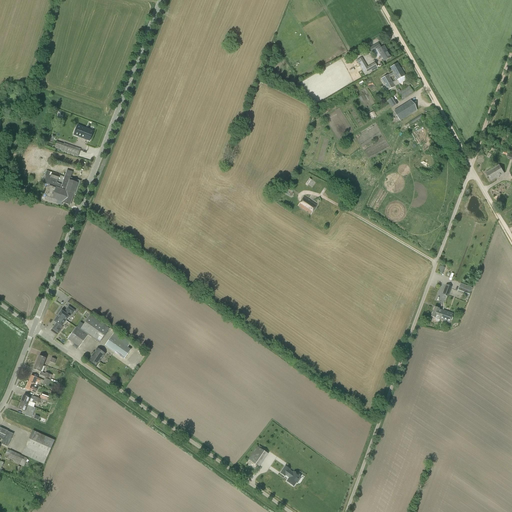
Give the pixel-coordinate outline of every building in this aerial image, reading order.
[(369,53),(377,49),(374,45),(367,49),(369,53)] [(384,61),(390,57),(384,46),(377,50),(380,56),(378,57),(380,59),(382,58),(384,61)] [(367,67),(361,58),(356,61),(365,76),(378,68),(374,63),(367,67)] [(394,81),(396,86),(406,80),(404,76),(405,76),(400,68),(400,69),(397,64),(390,68),(393,73),(390,74),(391,76),(393,75),(395,79),(394,79),(395,81),(394,81)] [(389,77),(391,76),(390,74),(381,79),(387,91),(394,87),(396,86),(394,81),(392,83),(389,77)] [(413,93),(409,86),(402,90),(401,88),(396,91),(398,93),(397,94),(401,101),(413,93)] [(391,108),(392,107),(397,104),(393,97),(387,101),(391,108)] [(415,110),(410,102),(405,106),(403,107),(402,106),(400,109),(395,112),(400,120),(401,119),(401,118),(410,112),(411,113),(414,111),(415,110)] [(410,126),(423,118),(421,115),(408,123),(410,126)] [(90,141),(94,131),(78,125),(74,135),(90,141)] [(63,144),(57,142),(55,148),(61,150),(61,151),(78,157),(80,149),(64,143),(63,144)] [(491,181),(504,173),(499,164),(486,172),(491,181)] [(76,187),(78,180),(71,177),(73,172),(67,170),(62,185),(57,183),(60,175),(50,172),(48,176),(45,175),(42,183),(49,185),(45,199),(55,202),(55,199),(62,202),(70,205),(74,194),(76,195),(78,188),(76,187)] [(311,214),(317,205),(304,197),(298,206),(311,214)] [(448,297),(451,287),(445,285),(442,295),(448,297)] [(468,297),(470,292),(456,286),(454,291),(468,297)] [(59,315),(66,320),(69,316),(68,315),(69,313),(72,315),(75,311),(69,306),(66,310),(65,313),(62,311),(59,315)] [(440,319),(443,310),(439,308),(435,307),(431,316),(435,317),(434,319),(436,321),(438,322),(440,319)] [(443,310),(440,319),(450,322),(453,313),(450,313),(443,310)] [(62,326),(66,320),(59,315),(54,321),(57,323),(55,326),(55,325),(52,329),(58,334),(61,330),(58,328),(60,325),(62,326)] [(99,343),(109,329),(90,315),(83,325),(80,329),(80,330),(77,328),(76,328),(68,339),(69,340),(69,339),(80,347),(88,335),(99,343)] [(124,359),(131,349),(111,336),(104,346),(124,359)] [(97,366),(106,354),(97,348),(89,360),(97,366)] [(36,363),(43,366),(46,358),(39,356),(36,363)] [(41,372),(43,366),(36,363),(34,369),(41,372)] [(48,386),(50,380),(52,375),(45,372),(43,377),(45,378),(42,384),(48,386)] [(29,382),(35,385),(36,382),(39,383),(41,379),(31,375),(29,382)] [(34,387),(35,385),(29,382),(26,389),(36,393),(37,389),(34,387)] [(51,402),(53,397),(41,393),(39,398),(51,402)] [(32,406),(33,407),(35,404),(29,401),(30,398),(23,395),(21,403),(32,406)] [(33,407),(32,406),(21,403),(18,409),(26,412),(25,415),(31,418),(35,408),(33,407)] [(13,434),(0,427),(0,438),(2,440),(1,443),(7,446),(13,434)] [(44,464),(54,440),(33,430),(22,454),(44,464)] [(259,467),(268,454),(257,446),(248,459),(259,467)] [(24,467),(27,458),(7,449),(4,457),(5,457),(5,459),(9,461),(10,459),(12,460),(11,461),(24,467)] [(285,466),(280,473),(285,477),(285,476),(289,478),(286,482),(293,487),(296,483),(297,484),(300,479),(301,477),(293,471),(292,473),(289,470),(290,470),(285,466)]
